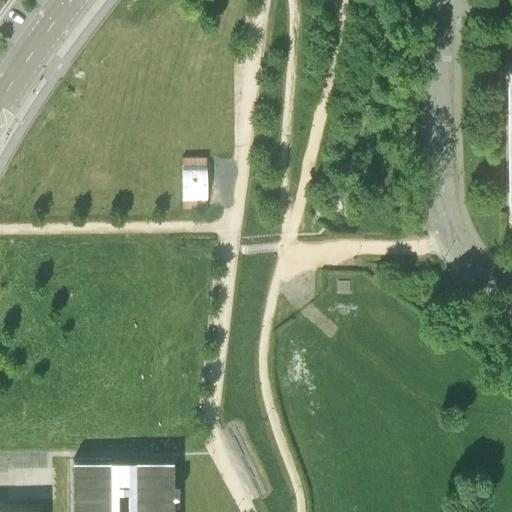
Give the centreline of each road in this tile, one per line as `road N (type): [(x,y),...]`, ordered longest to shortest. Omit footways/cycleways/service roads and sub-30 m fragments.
road 1 (unclassified): [(435,0),(435,190),(462,254),(511,295)]
road 2 (tertiary): [(0,101),(70,0)]
